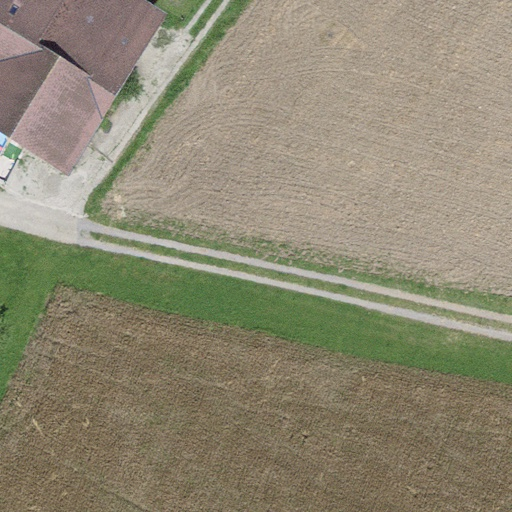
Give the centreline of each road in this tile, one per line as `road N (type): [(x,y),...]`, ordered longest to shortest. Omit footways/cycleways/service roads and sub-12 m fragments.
road 1 (track): [(0,204),(52,225),(511,324)]
road 2 (track): [(52,225),(146,71),(200,0)]
